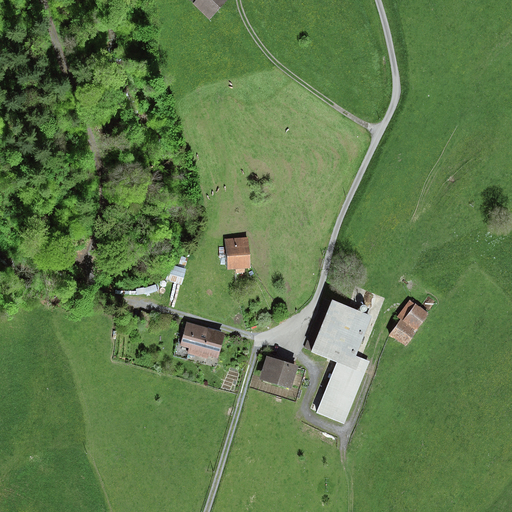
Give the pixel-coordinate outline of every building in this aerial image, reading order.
[(227,0),(193,0),(212,17),(227,0)] [(251,236),(226,238),(229,268),(254,266),(251,236)] [(185,269),(169,265),(165,281),(182,285),(185,269)] [(375,315),(332,297),(312,348),(338,361),(359,355),(375,315)] [(431,311),(412,299),(400,315),(402,317),(391,332),(408,344),(431,311)] [(226,331),(188,321),(179,352),(219,362),(226,331)] [(299,363),(267,354),(260,378),(292,387),(299,363)] [(359,355),(338,361),(318,411),(347,421),(372,360),(359,355)]
